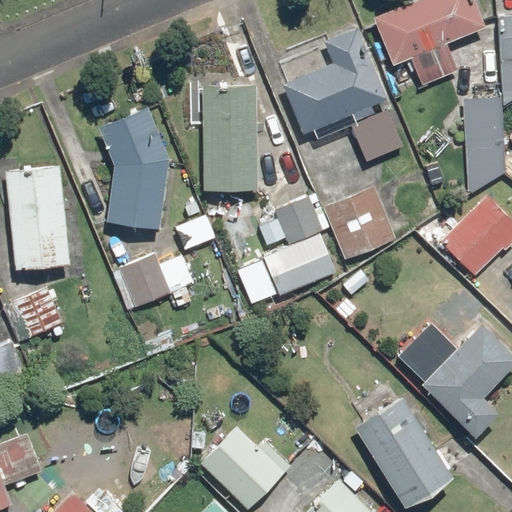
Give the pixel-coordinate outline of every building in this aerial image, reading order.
[(468,0),(406,0),(368,16),(387,62),(404,55),(417,84),(451,69),(439,41),(479,24),(468,0)] [(511,14),(494,15),(499,104),(511,95),(511,14)] [(277,83),(298,133),(381,98),(350,27),(318,40),(327,62),(277,83)] [(251,189),(250,84),(196,84),(197,190),(251,189)] [(496,96),(460,98),(466,193),(500,171),(496,96)] [(92,126),(108,165),(101,220),(153,227),(162,158),(141,106),(92,126)] [(53,165),(0,170),(0,172),(9,268),(62,263),(53,165)] [(367,185),(319,206),(342,257),(390,237),(367,185)] [(311,194),(272,210),(286,242),(325,225),(311,194)] [(511,231),(511,224),(482,194),(435,240),(469,274),(511,231)] [(171,226),(180,247),(210,235),(201,214),(171,226)] [(316,232),(261,255),(277,293),(333,269),(316,232)] [(115,267),(131,305),(189,281),(178,255),(155,264),(150,252),(115,267)] [(346,295),(367,279),(357,265),(335,282),(346,295)] [(45,288),(1,306),(15,338),(58,320),(45,288)] [(476,322),(415,384),(467,434),(490,411),(474,396),(511,358),(476,322)] [(174,346),(167,329),(135,342),(142,360),(174,346)] [(8,339),(0,342),(0,387),(25,378),(8,339)] [(397,399),(349,428),(396,505),(445,476),(397,399)] [(230,425),(195,462),(243,507),(285,464),(259,440),(253,446),(230,425)] [(0,506),(5,505),(0,490),(0,483),(37,470),(23,432),(0,440),(0,506)] [(365,511),(334,480),(300,511),(365,511)] [(88,511),(65,489),(42,511),(88,511)] [(199,511),(226,511),(213,498),(199,511)]
